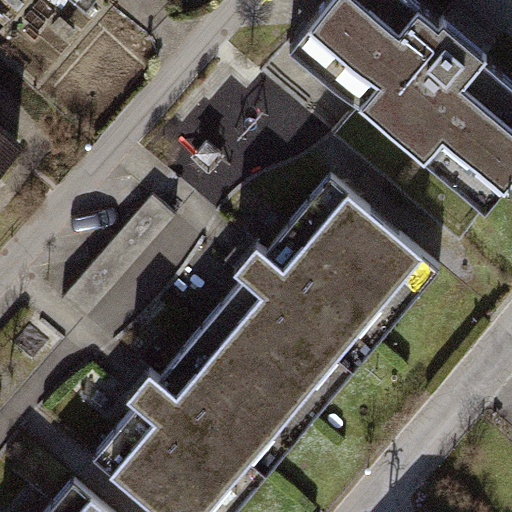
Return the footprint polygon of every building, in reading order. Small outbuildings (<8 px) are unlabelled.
[(511,84),(411,0),(330,0),(288,46),(475,205),(511,163),(511,84)] [(0,132),(0,190),(29,158),(0,132)] [(150,428),(113,471),(161,511),(218,511),(430,263),(342,188),(274,268),(254,251),(230,279),(245,291),(167,383),(156,373),(126,408),(150,428)] [(74,289),(95,305),(152,232),(131,216),(74,289)] [(97,511),(79,496),(66,511),(97,511)]
